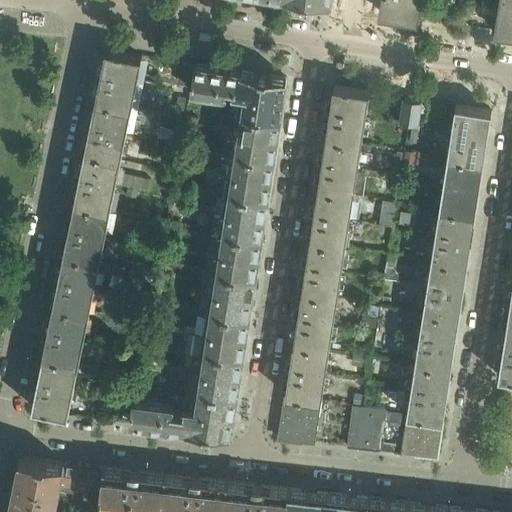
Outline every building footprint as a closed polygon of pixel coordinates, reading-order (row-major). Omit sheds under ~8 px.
[(419,0),(382,0),(380,11),(417,17),(419,0)] [(511,5),(500,4),(496,29),(511,31),(511,5)] [(142,56),(106,49),(101,75),(136,82),(142,56)] [(239,69),(196,63),(195,62),(194,68),(192,83),(191,87),(226,92),(228,89),(229,85),(235,85),(236,85),(239,69)] [(180,66),(178,81),(192,83),(194,68),(180,66)] [(287,77),(239,69),(236,85),(235,85),(235,89),(283,97),(287,77)] [(136,82),(101,75),(95,101),(131,108),(136,82)] [(366,115),(370,90),(334,84),(330,110),(366,115)] [(283,97),(235,89),(231,109),(280,117),(283,97)] [(178,96),(175,110),(184,112),(187,98),(178,96)] [(422,101),(403,98),(400,121),(418,124),(422,101)] [(131,108),(95,101),(90,126),(126,134),(131,108)] [(488,135),(492,109),(456,104),(452,130),(488,135)] [(280,117),(231,109),(228,128),(277,136),(280,117)] [(366,115),(330,110),(326,137),(362,142),(366,115)] [(179,140),(181,128),(148,121),(146,133),(179,140)] [(126,134),(90,126),(85,152),(120,159),(126,134)] [(277,136),(228,128),(225,148),(274,156),(277,136)] [(411,130),(410,141),(417,142),(419,131),(411,130)] [(488,135),(452,130),(448,156),(484,161),(488,135)] [(362,142),(326,137),(322,162),(358,168),(362,142)] [(169,142),(166,155),(177,157),(179,144),(169,142)] [(274,156),(225,148),(222,168),(271,176),(274,156)] [(419,150),(416,162),(435,166),(437,154),(419,150)] [(120,159),(85,152),(80,177),(115,184),(120,159)] [(401,172),(413,173),(416,158),(403,156),(401,172)] [(484,161),(448,156),(444,181),(480,187),(484,161)] [(370,158),(368,167),(386,172),(387,166),(381,164),(381,161),(370,158)] [(164,160),(163,167),(174,170),(175,163),(164,160)] [(367,173),(357,171),(358,168),(322,162),(318,188),(354,193),(364,194),(367,173)] [(271,176),(222,168),(219,189),(268,196),(271,176)] [(115,184),(80,177),(74,203),(110,210),(115,184)] [(480,187),(444,181),(440,207),(476,213),(480,187)] [(128,187),(126,194),(136,196),(138,189),(128,187)] [(354,193),(318,188),(314,213),(350,219),(354,193)] [(268,196),(219,189),(216,208),(265,216),(268,196)] [(172,192),(169,207),(183,209),(185,195),(172,192)] [(110,210),(74,203),(69,228),(105,235),(110,210)] [(476,213),(440,207),(436,232),(472,238),(476,213)] [(265,216),(216,208),(213,227),(262,235),(265,216)] [(381,210),(379,224),(380,223),(392,226),(394,212),(381,210)] [(350,219),(314,213),(310,239),(346,244),(350,219)] [(145,217),(142,232),(161,236),(164,221),(145,217)] [(262,235),(213,227),(209,248),(259,255),(262,235)] [(105,235),(69,228),(64,253),(100,260),(105,235)] [(472,238),(436,232),(432,258),(468,264),(472,238)] [(346,244),(310,239),(306,264),(342,270),(346,244)] [(259,255),(209,248),(206,267),(256,275),(259,255)] [(100,260),(64,253),(59,278),(94,285),(100,260)] [(468,264),(432,258),(428,284),(464,289),(468,264)] [(342,270),(306,264),(302,290),(338,295),(342,270)] [(386,265),(384,278),(397,280),(398,272),(394,266),(386,265)] [(256,275),(206,267),(203,287),(252,295),(256,275)] [(157,272),(154,287),(166,289),(170,273),(157,270),(157,272)] [(94,285),(59,278),(54,304),(89,311),(94,285)] [(464,289),(428,284),(424,310),(460,315),(464,289)] [(252,295),(203,287),(200,306),(249,314),(252,295)] [(338,295),(302,290),(297,317),(333,323),(338,295)] [(380,305),(367,302),(364,313),(378,316),(380,305)] [(89,311),(54,304),(48,329),(84,336),(89,311)] [(249,314),(200,306),(197,326),(246,333),(249,314)] [(460,315),(424,310),(420,336),(456,341),(460,315)] [(148,323),(147,325),(160,327),(162,313),(150,311),(148,323)] [(333,323),(297,317),(294,342),(330,348),(333,323)] [(511,324),(507,323),(503,349),(511,350),(511,324)] [(246,333),(197,326),(194,345),(243,353),(246,333)] [(84,336),(48,329),(43,354),(79,362),(84,336)] [(456,341),(420,336),(416,361),(452,367),(456,341)] [(330,348),(294,342),(290,368),(326,373),(330,348)] [(243,353),(194,345),(191,365),(240,373),(243,353)] [(143,349),(140,365),(149,367),(152,367),(155,351),(143,349)] [(511,350),(503,349),(499,375),(511,377),(511,350)] [(358,352),(356,363),(371,365),(372,354),(358,352)] [(79,362),(43,354),(38,380),(74,387),(79,362)] [(452,367),(416,361),(412,387),(448,392),(452,367)] [(140,365),(138,375),(147,376),(149,367),(140,365)] [(240,373),(191,365),(188,385),(237,392),(240,373)] [(326,373),(290,368),(286,393),(322,399),(326,373)] [(74,387),(38,380),(33,407),(68,414),(74,387)] [(237,392),(188,385),(184,404),(234,412),(237,392)] [(448,392),(412,387),(408,412),(444,418),(448,392)] [(355,392),(353,403),(360,404),(362,393),(355,392)] [(322,399),(286,393),(279,438),(315,442),(322,399)] [(126,396),(124,409),(132,410),(134,397),(126,396)] [(173,402),(134,397),(132,410),(131,421),(183,427),(185,411),(183,410),(173,409),(173,402)] [(381,450),(387,409),(388,408),(360,404),(353,403),(348,446),(381,450)] [(234,412),(184,404),(183,410),(185,411),(183,427),(231,433),(234,412)] [(404,421),(405,412),(389,409),(387,419),(391,423),(395,425),(399,424),(404,421)] [(444,418),(408,412),(401,452),(438,456),(444,418)] [(59,490),(64,462),(22,457),(17,483),(58,492),(59,490)] [(101,494),(104,466),(64,462),(59,490),(101,494)] [(120,511),(129,511),(135,469),(104,466),(101,494),(100,498),(99,506),(113,508),(113,511),(120,511)] [(161,511),(166,473),(135,469),(129,511),(161,511)] [(192,511),(197,476),(166,473),(161,511),(192,511)] [(224,511),(228,480),(197,476),(192,511),(224,511)] [(255,511),(259,483),(228,480),(224,511),(255,511)] [(54,511),(58,492),(17,483),(11,510),(20,511),(54,511)] [(287,511),(290,487),(259,483),(255,511),(287,511)] [(308,511),(311,489),(290,487),(287,511),(308,511)] [(328,511),(331,492),(311,489),(308,511),(328,511)] [(348,511),(350,494),(331,492),(328,511),(348,511)] [(368,511),(370,496),(350,494),(348,511),(368,511)] [(387,511),(390,498),(370,496),(368,511),(387,511)] [(407,511),(409,500),(390,498),(387,511),(407,511)] [(427,511),(429,503),(409,500),(407,511),(427,511)] [(449,511),(450,505),(429,503),(427,511),(449,511)]
